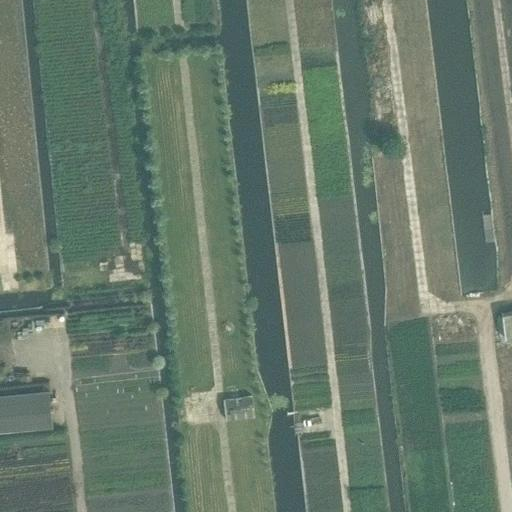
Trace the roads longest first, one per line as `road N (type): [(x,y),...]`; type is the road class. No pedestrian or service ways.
road 1 (track): [(352,511),(291,2)]
road 2 (track): [(232,511),(182,53)]
